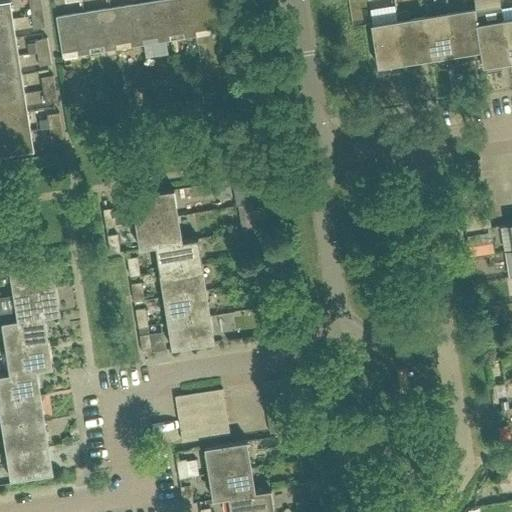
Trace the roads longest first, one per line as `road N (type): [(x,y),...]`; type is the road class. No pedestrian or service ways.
road 1 (residential): [(9,511),(111,496),(140,473),(131,409),(159,377),(345,347)]
road 2 (unclassified): [(318,153),(345,347)]
road 3 (residential): [(435,511),(465,465),(441,328)]
road 4 (unclassified): [(441,328),(413,144)]
road 5 (unclassified): [(318,153),(293,0)]
